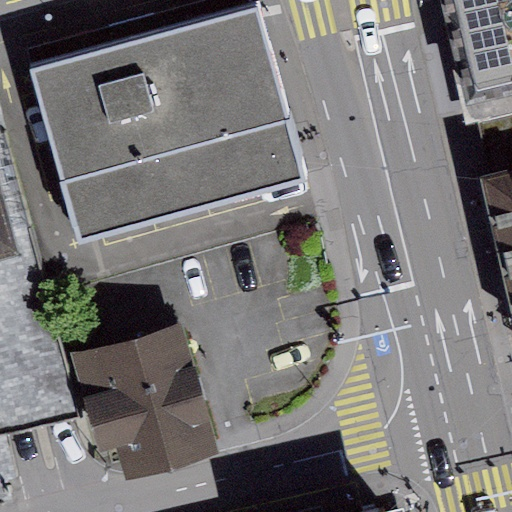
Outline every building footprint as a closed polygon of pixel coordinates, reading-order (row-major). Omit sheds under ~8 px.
[(511,0),(447,0),(473,111),(511,100),(511,0)] [(115,54),(34,76),(82,250),(309,187),(267,35),(261,13),(115,54)] [(0,98),(0,237),(35,228),(0,98)] [(511,165),(489,170),(511,264),(511,165)] [(187,328),(71,360),(99,460),(118,455),(127,485),(223,459),(187,328)]
